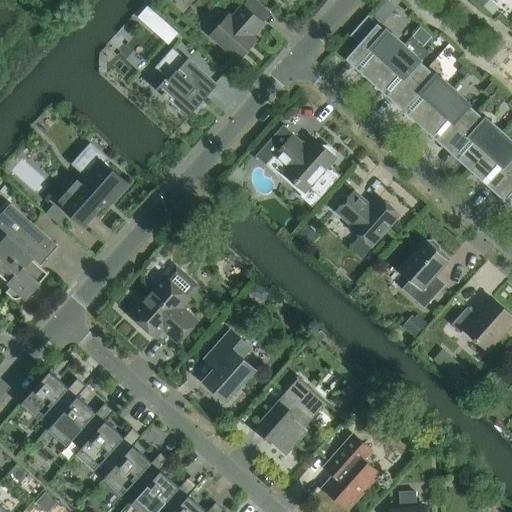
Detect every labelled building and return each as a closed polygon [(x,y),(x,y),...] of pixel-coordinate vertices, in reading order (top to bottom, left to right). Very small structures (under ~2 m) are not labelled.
[(252,36),(264,22),(254,13),(262,5),(256,0),(247,0),(232,18),(228,15),(211,34),(239,60),(257,40),(252,36)] [(371,81),(403,45),(368,14),(350,35),(359,43),(346,58),(371,81)] [(396,103),(428,67),(403,45),(371,81),(396,103)] [(173,47),(155,66),(167,77),(156,89),(188,117),(201,103),(199,102),(215,84),(173,47)] [(421,125),(453,89),(428,67),(396,103),(421,125)] [(446,147),(477,112),(453,89),(421,125),(446,147)] [(470,169),(502,134),(477,112),(446,147),(470,169)] [(284,127),(259,155),(268,163),(275,155),(288,166),(283,172),(306,192),(311,187),(320,195),(337,176),(328,168),(337,158),(334,155),(334,151),(328,146),(324,146),(314,138),(306,147),(293,135),(284,127)] [(495,192),(511,172),(511,142),(502,134),(470,169),(495,192)] [(84,171),(57,201),(85,226),(111,196),(115,199),(117,197),(120,197),(127,189),(127,186),(129,184),(102,160),(104,157),(91,145),(75,163),(84,171)] [(511,206),(511,172),(495,192),(511,206)] [(355,190),(336,211),(353,226),(351,227),(372,246),(400,214),(379,196),(371,205),(355,190)] [(41,265),(58,245),(11,203),(0,214),(0,229),(7,236),(0,243),(0,273),(12,284),(6,291),(12,297),(14,298),(15,299),(16,299),(18,299),(20,299),(21,298),(22,297),(24,295),(27,298),(49,272),(41,265)] [(53,206),(47,213),(59,223),(65,216),(53,206)] [(450,259),(439,250),(439,245),(433,240),(429,240),(426,238),(422,243),(417,243),(412,249),(412,254),(398,270),(410,281),(404,288),(424,306),(444,284),(435,275),(450,259)] [(165,276),(131,314),(155,336),(163,327),(179,342),(198,321),(182,307),(190,298),(165,276)] [(468,306),(452,324),(461,332),(464,329),(488,350),(511,322),(511,314),(492,297),(476,314),(468,306)] [(406,328),(415,336),(424,326),(415,318),(406,328)] [(255,369),(242,357),(251,347),(232,330),(206,358),(217,367),(204,380),(227,400),(255,369)] [(326,335),(321,330),(313,338),(318,343),(326,335)] [(54,423),(78,396),(78,395),(86,386),(77,378),(69,387),(50,370),(21,403),(39,420),(45,414),(54,422),(54,423)] [(322,401),(310,389),(311,387),(298,375),(297,376),(298,378),(259,422),(270,432),(263,439),(265,440),(267,437),(287,454),(308,430),(301,424),(307,418),(322,401)] [(82,448),(106,420),(114,410),(105,402),(96,412),(78,396),(54,423),(54,422),(48,428),(67,445),(72,439),(81,447),(82,448)] [(110,472),(134,445),(133,445),(142,435),(133,427),(124,437),(106,420),(82,448),(81,447),(76,453),(95,470),(100,464),(109,472),(110,472)] [(335,475),(324,487),(348,508),(379,473),(364,460),(372,451),(353,433),(324,465),(335,475)] [(137,497),(161,470),(170,460),(161,452),(152,462),(134,445),(110,472),(109,472),(104,478),(122,494),(128,488),(137,496),(137,497)] [(173,511),(189,495),(189,494),(197,485),(188,477),(180,486),(161,470),(137,497),(137,496),(131,502),(142,511),(173,511)] [(222,511),(225,510),(216,501),(207,511),(189,495),(173,511),(222,511)] [(7,511),(8,511),(0,503),(0,511),(7,511)]
